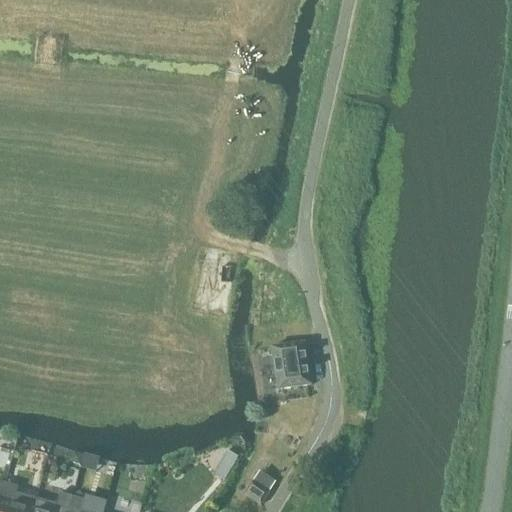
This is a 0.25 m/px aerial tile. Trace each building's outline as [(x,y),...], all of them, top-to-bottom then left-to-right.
[(307,342),(275,345),(280,388),(314,383),(307,342)] [(221,464),(235,464),(235,451),(221,451),(221,464)] [(6,483),(0,505),(0,511),(34,511),(38,500),(16,493),(18,486),(6,483)] [(262,507),(270,494),(254,484),(246,496),(262,507)] [(69,511),(74,498),(60,494),(57,505),(38,500),(34,511),(69,511)] [(86,511),(82,511),(84,501),(74,498),(69,511),(86,511)]
